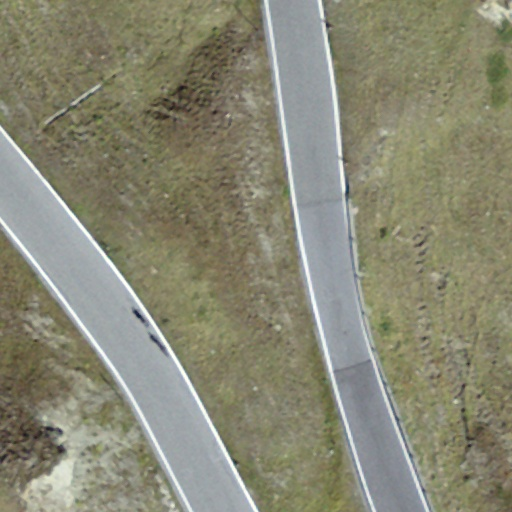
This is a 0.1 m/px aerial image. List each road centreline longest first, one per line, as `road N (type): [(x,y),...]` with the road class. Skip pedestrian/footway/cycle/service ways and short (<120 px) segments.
road 1 (secondary): [(406,511),(351,346),(297,0)]
road 2 (secondary): [(0,167),(108,296),(222,511)]
